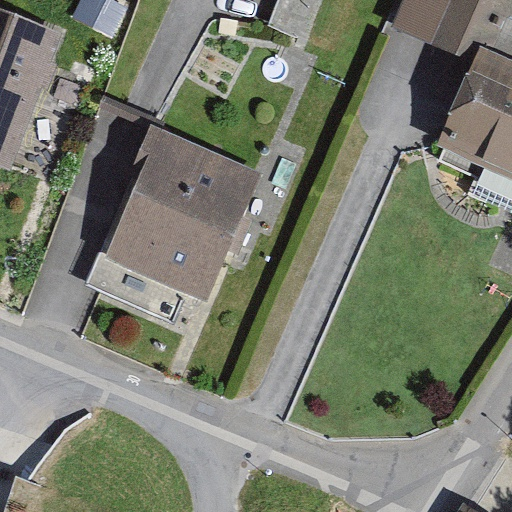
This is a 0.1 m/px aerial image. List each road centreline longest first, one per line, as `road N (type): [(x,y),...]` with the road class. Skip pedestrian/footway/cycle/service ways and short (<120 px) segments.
road 1 (residential): [(424,511),(0,337)]
road 2 (residential): [(424,511),(511,374)]
